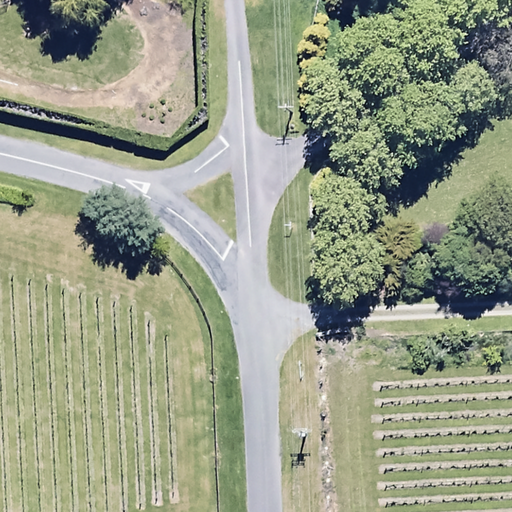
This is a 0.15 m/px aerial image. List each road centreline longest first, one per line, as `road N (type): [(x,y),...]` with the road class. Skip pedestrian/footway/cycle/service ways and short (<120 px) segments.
road 1 (residential): [(252,286),(262,511)]
road 2 (unclassified): [(0,155),(150,198)]
road 3 (residential): [(245,140),(252,286)]
road 4 (residential): [(237,0),(245,140)]
road 5 (unclassified): [(150,198),(252,286)]
